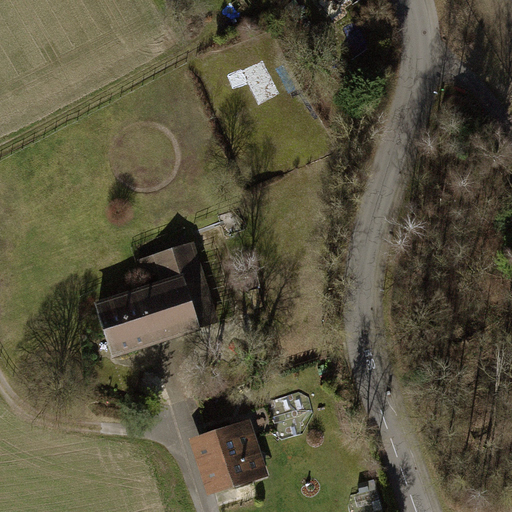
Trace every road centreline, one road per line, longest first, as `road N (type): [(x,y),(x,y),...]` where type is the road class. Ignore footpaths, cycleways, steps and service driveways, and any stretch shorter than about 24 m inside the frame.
road 1 (residential): [(416,511),(363,360),(357,315),(360,267),(416,62),(407,0)]
road 2 (track): [(206,511),(175,436),(49,421),(28,413),(0,378)]
road 3 (track): [(0,147),(241,24)]
